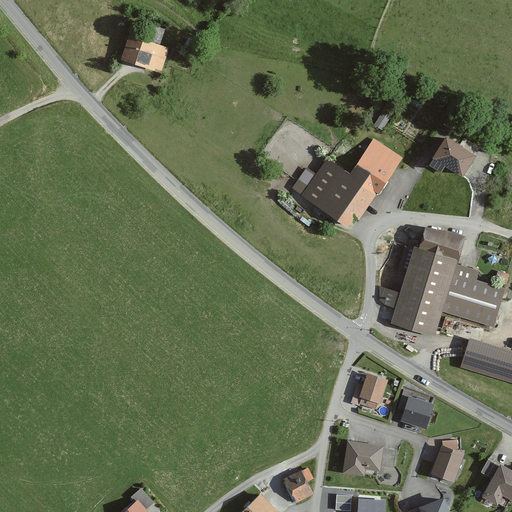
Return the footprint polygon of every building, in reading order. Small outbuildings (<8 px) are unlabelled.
[(142,41),(131,38),(125,61),(164,72),(170,48),(162,46),(166,29),(147,24),(142,41)] [(482,155),(452,136),(438,157),(468,177),(482,155)] [(404,158),(375,138),(352,172),(329,157),(317,175),(305,168),(292,188),(350,226),(356,218),(360,221),(378,193),(380,194),(404,158)] [(401,294),(380,288),(380,305),(396,309),(392,323),(435,336),(443,312),(492,327),(504,289),(475,280),(478,272),(459,266),(467,239),(428,227),(422,247),(416,245),(401,294)] [(399,268),(408,270),(413,246),(405,244),(399,268)] [(511,350),(471,338),(462,367),(511,382),(511,350)] [(390,380),(368,373),(360,398),(382,405),(390,380)] [(434,406),(410,398),(402,422),(427,430),(434,406)] [(382,445),(348,440),(344,470),(363,473),(364,466),(379,468),(382,445)] [(432,473),(454,482),(464,454),(442,445),(432,473)] [(511,469),(502,463),(483,496),(498,505),(504,496),(511,500),(511,469)] [(313,481),(307,468),(285,479),(297,503),(314,495),(308,483),(313,481)] [(244,511),(280,511),(264,494),(244,511)] [(350,511),(351,496),(337,495),(336,510),(350,511)] [(449,511),(444,497),(420,505),(422,511),(449,511)] [(384,511),(385,500),(359,498),(358,511),(384,511)] [(149,511),(139,500),(124,511),(149,511)]
